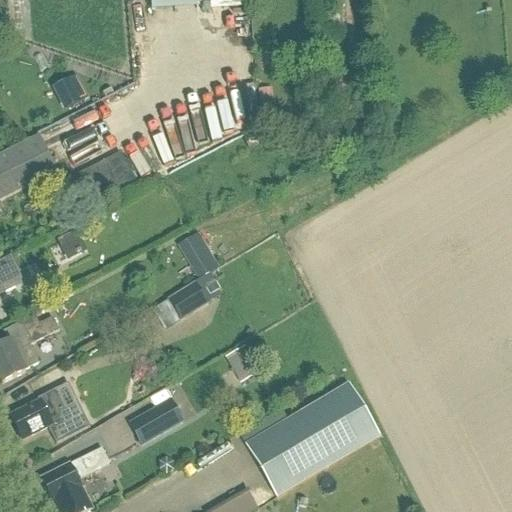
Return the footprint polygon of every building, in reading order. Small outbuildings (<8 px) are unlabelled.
[(150,0),(151,14),(197,11),(197,5),(240,2),(240,0),(150,0)] [(77,78),(53,90),(65,113),(88,101),(77,78)] [(210,149),(201,115),(188,119),(185,108),(161,114),(165,128),(151,132),(159,162),(210,149)] [(0,204),(57,175),(39,139),(0,158),(0,203),(0,204)] [(145,185),(128,152),(79,177),(88,196),(111,185),(118,199),(145,185)] [(199,281),(218,270),(197,237),(179,248),(199,281)] [(10,260),(0,264),(0,293),(21,283),(10,260)] [(180,323),(201,310),(209,306),(195,285),(167,303),(180,323)] [(52,321),(39,328),(35,319),(3,335),(9,346),(0,350),(0,383),(2,387),(25,376),(24,374),(39,367),(30,349),(58,335),(52,321)] [(220,357),(233,383),(255,372),(242,347),(220,357)] [(275,500),(378,440),(348,388),(244,449),(275,500)] [(68,426),(61,411),(54,396),(39,404),(40,405),(10,420),(21,443),(47,431),(55,446),(88,430),(82,419),(68,426)] [(141,448),(155,441),(183,425),(171,404),(143,420),(129,427),(141,448)] [(40,483),(52,507),(53,506),(55,511),(90,511),(76,484),(109,468),(101,452),(69,468),(40,483)]
